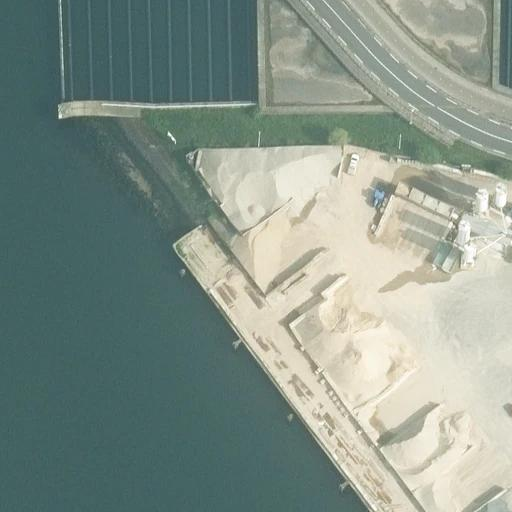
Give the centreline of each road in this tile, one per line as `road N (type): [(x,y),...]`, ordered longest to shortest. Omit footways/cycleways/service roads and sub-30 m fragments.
road 1 (motorway): [(0,69),(511,60)]
road 2 (secondary): [(511,142),(470,128),(408,90),(319,0)]
road 3 (motorway): [(151,0),(0,4)]
